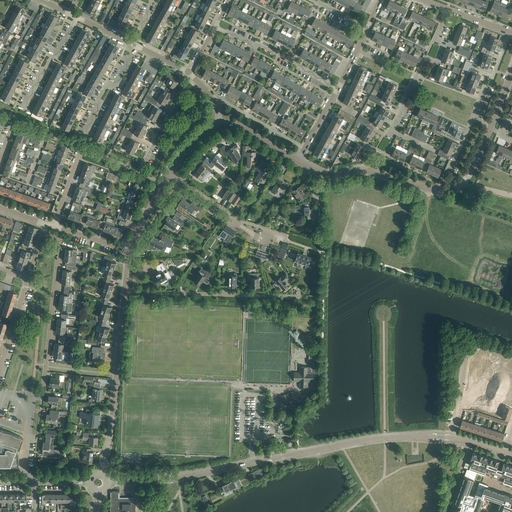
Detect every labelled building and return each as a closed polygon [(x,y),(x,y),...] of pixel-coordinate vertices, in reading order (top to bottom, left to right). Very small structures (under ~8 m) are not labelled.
[(93,0),(92,0),(89,5),(97,9),(100,3),(93,0)] [(127,0),(125,5),(133,9),(135,4),(127,0)] [(351,0),(347,7),(353,10),(357,2),(352,0),(351,0)] [(389,10),(392,11),(396,3),(390,0),(386,8),(385,7),(384,11),(388,12),(389,10)] [(476,8),(479,9),(482,0),(475,0),(474,6),(477,7),(476,8)] [(482,0),(479,9),(481,10),(482,9),(485,10),(487,5),(488,2),(489,0),(485,0),(485,1),(482,0)] [(493,11),(496,13),(501,2),(498,1),(495,0),(494,0),(494,2),(489,12),(492,13),(493,11)] [(167,1),(164,7),(172,11),(175,5),(167,1)] [(292,14),(296,3),(291,1),(290,4),(287,2),(285,7),(284,10),(292,14)] [(357,2),(353,10),(358,13),(360,9),(362,7),(362,5),(357,2)] [(501,17),(502,16),(502,15),(505,8),(502,6),(503,4),(501,2),(496,13),(499,14),(498,16),(501,17)] [(292,14),(296,16),(301,6),(296,3),(292,14)] [(392,11),(398,14),(401,6),(396,3),(392,11)] [(206,4),(203,9),(211,13),(213,7),(206,4)] [(18,5),(15,11),(22,15),(25,9),(18,5)] [(97,9),(89,5),(87,11),(90,12),(89,15),(95,18),(96,15),(95,14),(97,9)] [(125,5),(123,10),(131,14),(133,9),(125,5)] [(228,14),(233,16),(237,8),(238,6),(236,5),(235,7),(232,6),(228,14)] [(302,16),(306,8),(301,6),(296,16),(301,19),(302,16)] [(401,6),(398,14),(403,16),(407,8),(401,6)] [(164,7),(161,12),(169,16),(172,11),(164,7)] [(233,16),(238,19),(242,11),(237,8),(233,16)] [(306,8),(302,16),(307,19),(310,20),(313,15),(310,13),(311,11),(306,8)] [(203,9),(200,15),(208,19),(211,13),(203,9)] [(123,10),(120,15),(128,18),(131,14),(123,10)] [(15,11),(12,16),(19,20),(22,15),(15,11)] [(30,19),(32,20),(34,18),(37,12),(34,11),(32,16),(30,15),(28,18),(30,19)] [(238,19),(243,21),(247,13),(242,11),(238,19)] [(409,19),(415,21),(415,22),(419,14),(413,11),(409,19)] [(161,12),(158,17),(166,22),(169,16),(161,12)] [(51,13),(48,18),(56,23),(59,18),(51,13)] [(243,21),(248,24),(252,16),(247,13),(243,21)] [(420,24),(421,24),(424,17),(419,14),(415,22),(415,21),(413,24),(419,27),(420,24)] [(120,15),(118,19),(126,23),(128,18),(120,15)] [(200,15),(198,21),(205,24),(208,19),(200,15)] [(12,16),(9,22),(16,26),(18,26),(19,24),(18,23),(19,20),(12,16)] [(248,24),(252,26),(256,18),(252,16),(248,24)] [(158,17),(155,23),(163,27),(166,22),(158,17)] [(311,25),(316,28),(321,20),(316,17),(311,25)] [(426,27),(430,19),(424,17),(421,24),(423,25),(422,27),(425,29),(426,27)] [(48,18),(46,23),(54,27),(56,23),(48,18)] [(252,26),(257,29),(261,21),(256,18),(252,26)] [(126,23),(118,19),(114,27),(119,29),(120,27),(123,28),(126,23)] [(430,19),(426,27),(432,29),(436,22),(430,19)] [(316,28),(321,31),(325,23),(321,20),(316,28)] [(205,24),(198,21),(195,26),(202,30),(205,24)] [(257,29),(262,31),(266,23),(261,21),(257,29)] [(16,26),(9,22),(6,27),(13,31),(16,26)] [(46,23),(43,28),(51,32),(54,27),(46,23)] [(155,23),(152,28),(160,32),(163,27),(155,23)] [(266,23),(262,31),(267,34),(271,26),(266,23)] [(321,31),(326,33),(330,25),(325,23),(321,31)] [(460,24),(457,30),(465,33),(467,27),(460,24)] [(326,33),(330,36),(335,28),(330,25),(326,33)] [(192,27),(189,33),(197,37),(200,31),(192,27)] [(43,28),(41,32),(48,37),(51,32),(43,28)] [(152,28),(149,34),(156,38),(160,32),(152,28)] [(330,36),(335,39),(339,31),(335,28),(330,36)] [(0,29),(0,35),(4,38),(8,40),(11,33),(8,31),(7,33),(0,29)] [(83,29),(80,34),(88,38),(90,33),(83,29)] [(272,38),(277,40),(281,32),(276,30),(272,38)] [(457,30),(455,36),(463,39),(465,33),(457,30)] [(335,39),(340,41),(344,33),(339,31),(335,39)] [(372,39),(377,42),(381,34),(376,31),(372,39)] [(41,32),(38,37),(46,42),(48,37),(41,32)] [(277,40),(282,43),(286,35),(281,32),(277,40)] [(282,43),(286,45),(290,37),(291,35),(287,32),(286,35),(282,43)] [(189,33),(186,38),(194,42),(197,37),(189,33)] [(340,41),(344,44),(349,36),(344,33),(340,41)] [(80,34),(77,38),(85,43),(88,38),(80,34)] [(156,38),(149,34),(146,39),(153,43),(156,38)] [(377,42),(382,44),(386,36),(381,34),(377,42)] [(349,36),(344,44),(349,47),(354,39),(349,36)] [(382,44),(387,46),(391,38),(386,36),(382,44)] [(460,45),(459,48),(472,52),(473,50),(463,46),(465,40),(463,39),(455,36),(453,42),(460,45)] [(491,36),(489,42),(496,45),(499,39),(491,36)] [(38,37),(35,42),(43,46),(46,42),(38,37)] [(290,37),(286,45),(291,48),(296,40),(290,37)] [(77,38),(75,43),(83,47),(85,43),(77,38)] [(186,38),(183,44),(191,48),(194,42),(186,38)] [(391,38),(387,46),(392,49),(396,41),(391,38)] [(220,47),(225,50),(229,42),(224,39),(222,43),(221,45),(220,47)] [(483,46),(482,50),(486,51),(487,48),(494,51),(496,45),(489,42),(487,41),(484,47),(483,46)] [(35,42),(33,47),(41,51),(43,46),(35,42)] [(225,50),(231,53),(235,45),(229,42),(225,50)] [(75,43),(72,48),(80,52),(83,47),(75,43)] [(111,43),(108,49),(116,53),(119,47),(111,43)] [(183,44),(180,49),(188,53),(191,48),(183,44)] [(231,53),(236,55),(240,48),(235,45),(231,53)] [(33,47),(30,51),(38,56),(41,51),(33,47)] [(72,48),(69,53),(77,57),(80,52),(72,48)] [(188,53),(180,49),(178,48),(174,55),(177,56),(178,55),(184,59),(188,53)] [(236,55),(242,58),(246,51),(240,48),(236,55)] [(300,56),(305,59),(309,51),(304,48),(300,56)] [(108,49),(105,54),(113,58),(116,53),(108,49)] [(395,57),(400,59),(404,51),(399,49),(395,57)] [(446,49),(443,55),(451,58),(454,59),(455,56),(452,55),(454,52),(446,49)] [(483,56),(482,60),(490,63),(492,57),(485,54),(486,51),(482,50),(481,52),(482,52),(480,55),(483,56)] [(38,56),(30,51),(27,56),(35,61),(38,56)] [(246,51),(242,58),(248,61),(252,54),(246,51)] [(305,59),(309,62),(314,54),(309,51),(305,59)] [(400,59),(405,62),(409,53),(404,51),(400,59)] [(69,53),(67,57),(75,62),(77,57),(69,53)] [(405,62),(410,64),(413,56),(409,53),(405,62)] [(105,54),(102,60),(109,64),(113,58),(105,54)] [(309,62),(314,65),(318,57),(314,54),(309,62)] [(413,56),(410,64),(415,66),(417,62),(420,63),(422,58),(419,56),(414,54),(413,56)] [(451,58),(443,55),(441,61),(449,64),(451,58)] [(75,62),(67,57),(64,62),(72,67),(75,62)] [(248,63),(256,67),(260,60),(254,57),(253,59),(251,58),(248,63)] [(314,65),(319,67),(323,60),(318,57),(314,65)] [(21,59),(18,64),(26,68),(29,63),(21,59)] [(102,60),(99,65),(106,69),(109,64),(102,60)] [(256,67),(262,70),(266,63),(260,60),(256,67)] [(319,67),(323,70),(328,62),(323,60),(319,67)] [(490,63),(482,60),(479,66),(488,69),(490,63)] [(238,66),(237,69),(244,72),(245,70),(241,68),(242,67),(242,66),(242,65),(242,64),(242,62),(241,62),(238,66)] [(330,69),(332,67),(333,65),(328,62),(323,70),(328,73),(329,72),(330,69)] [(454,66),(454,69),(460,71),(464,63),(462,62),(459,68),(454,66)] [(58,63),(55,68),(63,72),(66,67),(58,63)] [(266,63),(262,70),(271,75),(273,70),(270,68),(272,66),(266,63)] [(18,64),(16,68),(24,72),(26,68),(18,64)] [(99,65),(96,71),(103,75),(106,69),(99,65)] [(138,65),(135,71),(142,75),(145,69),(144,68),(141,67),(138,65)] [(439,66),(437,73),(445,76),(445,75),(447,76),(450,70),(447,69),(439,66)] [(360,67),(357,72),(365,76),(368,71),(360,67)] [(16,68),(13,73),(21,77),(24,72),(16,68)] [(55,68),(53,73),(61,77),(63,72),(55,68)] [(203,76),(209,79),(213,71),(207,68),(203,76)] [(270,78),(276,81),(280,74),(274,70),(270,78)] [(96,71),(93,76),(100,80),(103,75),(96,71)] [(135,71),(132,76),(139,80),(142,75),(135,71)] [(209,79),(214,82),(218,74),(213,71),(209,79)] [(357,72),(355,77),(363,81),(365,76),(357,72)] [(473,72),(470,79),(478,82),(481,75),(473,72)] [(13,73),(11,78),(19,82),(21,77),(13,73)] [(53,73),(50,78),(58,82),(61,77),(53,73)] [(174,80),(176,78),(168,73),(164,82),(174,88),(178,82),(174,80)] [(445,76),(437,73),(435,78),(442,81),(445,76)] [(214,82),(220,85),(224,77),(218,74),(214,82)] [(276,81),(281,84),(285,77),(280,74),(276,81)] [(390,82),(387,88),(395,91),(397,85),(390,82),(391,79),(380,74),(379,77),(390,82)] [(93,76),(90,81),(97,86),(100,80),(93,76)] [(132,76),(129,81),(136,85),(139,80),(132,76)] [(224,77),(220,85),(225,87),(229,80),(224,77)] [(281,84),(286,87),(291,80),(285,77),(281,84)] [(355,77),(353,82),(361,86),(363,81),(355,77)] [(11,78),(9,83),(17,87),(19,82),(11,78)] [(50,78),(48,83),(56,87),(58,82),(50,78)] [(470,79),(468,84),(476,87),(478,82),(470,79)] [(163,92),(161,95),(168,99),(171,93),(164,89),(166,87),(161,84),(155,80),(153,83),(161,87),(159,90),(163,92)] [(286,87),(292,90),(296,83),(291,80),(286,87)] [(90,81),(87,87),(94,91),(97,86),(90,81)] [(129,81),(126,87),(133,91),(136,85),(129,81)] [(3,86),(6,88),(14,92),(17,87),(9,83),(6,82),(3,86)] [(353,82),(350,87),(359,90),(361,86),(353,82)] [(48,83),(45,88),(53,92),(56,87),(48,83)] [(292,90),(297,94),(302,86),(296,83),(292,90)] [(476,87),(468,84),(466,90),(474,93),(476,87)] [(253,98),(256,99),(262,89),(261,88),(263,86),(261,85),(253,98)] [(227,93),(233,96),(237,89),(231,86),(227,93)] [(297,94),(303,97),(307,89),(302,86),(297,94)] [(94,91),(87,87),(83,92),(91,97),(94,91)] [(133,91),(126,87),(123,92),(130,97),(133,91)] [(350,87),(348,92),(356,95),(359,90),(350,87)] [(6,88),(4,92),(12,97),(14,92),(6,88)] [(45,88),(43,93),(51,97),(53,92),(45,88)] [(396,92),(395,91),(387,88),(384,94),(392,97),(393,94),(394,95),(396,92)] [(233,96),(238,99),(242,92),(237,89),(233,96)] [(262,89),(256,99),(258,101),(264,90),(262,89)] [(308,100),(312,93),(307,89),(303,97),(301,100),(304,101),(306,102),(308,100)] [(12,97),(4,92),(1,98),(9,102),(12,97)] [(238,99),(244,102),(247,94),(242,92),(238,99)] [(348,92),(346,96),(354,100),(356,95),(348,92)] [(43,93),(40,97),(48,101),(51,97),(43,93)] [(78,93),(76,99),(83,103),(86,97),(78,93)] [(116,93),(113,98),(121,102),(124,96),(116,93)] [(308,100),(313,103),(318,96),(312,93),(308,100)] [(247,94),(244,102),(249,105),(253,97),(247,94)] [(371,94),(370,97),(384,104),(385,101),(389,103),(392,97),(384,94),(382,99),(371,94)] [(168,99),(161,95),(158,100),(165,104),(168,99)] [(318,96),(313,103),(319,106),(323,99),(318,96)] [(354,100),(346,96),(343,102),(352,105),(354,100)] [(40,97),(38,102),(46,106),(48,101),(40,97)] [(150,106),(148,110),(159,116),(162,110),(155,106),(157,103),(152,100),(146,97),(144,99),(153,104),(151,106),(150,106)] [(368,99),(382,106),(382,107),(384,104),(370,97),(368,99)] [(113,98),(110,104),(118,108),(121,102),(113,98)] [(76,99),(73,105),(80,108),(83,103),(76,99)] [(252,109),(258,113),(262,105),(263,103),(261,101),(259,104),(256,102),(252,109)] [(38,102),(35,107),(43,111),(46,106),(38,102)] [(110,104),(108,109),(115,113),(118,108),(110,104)] [(73,105),(70,110),(78,114),(80,108),(73,105)] [(258,113),(263,116),(267,108),(268,106),(266,105),(265,107),(262,105),(258,113)] [(382,106),(379,112),(386,117),(390,111),(382,107),(382,106)] [(43,111),(35,107),(33,112),(32,115),(42,120),(44,118),(41,116),(43,111)] [(263,116),(268,119),(273,111),(267,108),(263,116)] [(417,116),(423,119),(426,111),(420,108),(417,116)] [(108,109),(105,115),(113,119),(115,113),(108,109)] [(340,109),(337,115),(343,119),(352,124),(356,118),(340,109)] [(70,110),(67,116),(75,119),(78,114),(70,110)] [(159,116),(148,110),(147,112),(150,114),(148,117),(156,121),(159,116)] [(273,111),(268,119),(274,122),(278,115),(273,111)] [(423,119),(429,121),(432,114),(426,111),(423,119)] [(372,115),(376,118),(383,122),(386,117),(379,112),(376,117),(372,115)] [(129,117),(140,122),(142,119),(131,114),(129,117)] [(335,114),(332,119),(340,124),(343,119),(337,115),(335,114)] [(434,132),(435,130),(436,127),(437,127),(438,124),(439,121),(436,120),(438,116),(432,114),(429,121),(434,124),(431,131),(434,132)] [(105,115),(102,121),(110,124),(113,119),(105,115)] [(360,115),(358,118),(369,125),(371,121),(360,115)] [(376,118),(372,115),(371,118),(374,120),(373,123),(380,127),(383,122),(376,118)] [(67,116),(65,121),(72,125),(75,119),(67,116)] [(279,125),(285,128),(289,121),(291,117),(288,116),(286,120),(283,118),(279,125)] [(367,127),(363,132),(371,137),(374,131),(368,127),(369,125),(358,118),(357,121),(367,127)] [(332,119),(330,124),(338,128),(340,124),(332,119)] [(72,125),(65,121),(62,127),(63,128),(63,129),(63,130),(64,131),(66,131),(66,130),(67,130),(69,131),(72,125)] [(102,121),(100,126),(107,130),(110,124),(102,121)] [(285,128),(290,132),(294,124),(289,121),(285,128)] [(140,122),(137,128),(145,131),(148,126),(140,122)] [(458,129),(460,125),(452,122),(447,132),(459,137),(462,131),(458,129)] [(290,132),(295,135),(299,127),(294,124),(290,132)] [(330,124),(327,129),(335,133),(338,128),(330,124)] [(100,126),(97,132),(104,135),(107,130),(100,126)] [(137,128),(134,126),(131,132),(142,137),(145,131),(137,128)] [(299,127),(295,135),(301,138),(305,130),(299,127)] [(20,129),(18,134),(27,138),(29,132),(20,128),(20,129)] [(327,129),(325,134),(332,138),(335,133),(327,129)] [(104,135),(97,132),(94,137),(102,141),(104,135)] [(371,137),(363,132),(360,138),(368,142),(371,137)] [(18,134),(16,140),(24,143),(25,143),(27,138),(18,134)] [(325,134),(322,138),(330,143),(332,138),(325,134)] [(322,138),(319,143),(327,147),(330,143),(322,138)] [(34,147),(36,148),(38,149),(39,146),(38,145),(39,142),(31,139),(30,142),(35,144),(34,147)] [(132,139),(129,145),(136,149),(139,143),(132,139)] [(449,139),(446,145),(453,149),(456,142),(452,140),(449,139)] [(16,140),(14,146),(20,148),(22,149),(24,143),(16,140)] [(62,147),(61,150),(68,152),(70,147),(70,146),(61,143),(60,147),(62,147)] [(319,143),(317,148),(325,152),(327,147),(319,143)] [(357,143),(354,149),(361,153),(365,147),(357,143)] [(401,151),(398,158),(404,161),(405,158),(408,159),(412,150),(415,144),(412,143),(409,149),(407,153),(401,151)] [(440,149),(439,152),(449,157),(451,154),(453,149),(446,145),(442,143),(441,146),(445,148),(444,151),(440,149)] [(224,145),(221,147),(226,156),(229,154),(235,162),(238,160),(241,158),(241,157),(237,150),(239,148),(237,144),(227,150),(224,145)] [(136,149),(129,145),(126,151),(134,154),(136,149)] [(247,156),(247,166),(251,166),(252,160),(256,160),(256,157),(256,152),(248,151),(249,145),(244,145),(244,150),(243,156),(247,156)] [(392,156),(398,158),(401,151),(396,148),(396,147),(392,145),(390,150),(393,152),(392,156)] [(498,158),(499,159),(505,147),(499,145),(496,152),(500,154),(498,158)] [(12,152),(20,155),(21,151),(19,151),(20,148),(14,146),(12,152)] [(503,156),(507,157),(510,150),(505,147),(499,159),(502,160),(503,156)] [(325,152),(317,148),(314,153),(322,157),(325,152)] [(361,153),(354,149),(351,154),(358,158),(361,153)] [(56,154),(56,155),(65,158),(68,152),(61,150),(59,155),(56,154)] [(423,165),(425,167),(432,152),(429,151),(426,157),(424,161),(418,158),(415,166),(421,169),(423,165)] [(12,152),(10,158),(16,160),(19,161),(21,155),(20,155),(12,152)] [(426,171),(432,174),(436,166),(430,164),(432,160),(435,153),(432,152),(425,167),(428,168),(426,171)] [(207,157),(204,161),(208,164),(212,167),(215,164),(223,170),(225,167),(228,164),(223,160),(216,154),(212,161),(207,157)] [(409,164),(415,166),(418,158),(419,156),(414,154),(413,156),(411,155),(409,159),(411,160),(409,164)] [(55,161),(63,164),(65,158),(56,155),(55,158),(58,159),(57,161),(55,161)] [(22,162),(21,162),(31,165),(32,162),(33,159),(27,157),(26,160),(24,159),(23,162),(22,162)] [(10,158),(7,164),(14,166),(16,160),(10,158)] [(55,161),(53,167),(61,170),(63,164),(55,161)] [(260,172),(254,180),(258,182),(262,185),(265,180),(264,180),(269,173),(262,168),(266,163),(262,161),(256,169),(260,172)] [(94,173),(96,166),(92,164),(92,165),(86,163),(83,169),(90,172),(94,173)] [(7,164),(5,169),(12,172),(14,166),(7,164)] [(194,174),(201,179),(208,170),(211,173),(213,170),(208,166),(206,168),(202,165),(198,169),(198,170),(194,174)] [(436,166),(432,174),(438,177),(440,173),(443,174),(445,168),(440,166),(439,168),(436,166)] [(53,173),(59,175),(61,170),(53,167),(51,172),(53,173)] [(83,169),(81,175),(91,179),(92,176),(89,175),(90,172),(83,169)] [(276,176),(273,180),(277,182),(271,191),(275,193),(278,188),(281,190),(286,183),(279,179),(283,174),(279,171),(276,176)] [(49,178),(57,181),(59,175),(53,173),(51,178),(49,178)] [(27,177),(19,174),(18,177),(24,179),(23,182),(26,183),(27,181),(26,180),(27,177)] [(81,182),(80,184),(87,187),(88,187),(90,188),(91,185),(88,184),(86,183),(87,180),(89,181),(90,181),(91,179),(81,175),(79,181),(81,182)] [(47,184),(49,185),(55,187),(57,181),(49,178),(47,184)] [(130,186),(133,187),(140,190),(142,183),(136,181),(136,180),(132,179),(130,186)] [(77,187),(75,193),(84,196),(87,187),(80,184),(79,187),(77,187)] [(55,187),(49,185),(47,190),(54,193),(54,192),(53,192),(55,187)] [(301,185),(293,191),(299,201),(308,196),(301,185)] [(3,194),(10,196),(12,190),(6,187),(3,194)] [(133,187),(131,193),(138,196),(140,190),(133,187)] [(226,187),(220,196),(224,199),(230,190),(226,187)] [(10,196),(16,199),(18,192),(15,191),(15,189),(12,188),(12,190),(10,196)] [(16,199),(22,201),(25,194),(18,192),(16,199)] [(227,200),(230,202),(235,193),(233,192),(227,200)] [(75,199),(73,202),(80,204),(81,205),(84,196),(75,193),(73,199),(75,199)] [(128,199),(127,202),(133,204),(134,201),(136,201),(138,196),(131,193),(129,199),(128,199)] [(22,201),(28,203),(31,196),(25,194),(22,201)] [(231,203),(235,206),(241,197),(237,194),(231,203)] [(183,197),(178,203),(185,208),(185,207),(192,212),(194,209),(195,208),(198,210),(202,205),(204,206),(205,204),(205,203),(192,195),(190,199),(193,200),(191,203),(183,197)] [(28,203),(35,205),(37,199),(31,196),(28,203)] [(35,205),(41,208),(43,201),(37,199),(35,205)] [(43,201),(41,208),(47,210),(50,203),(43,201)] [(68,217),(74,219),(76,213),(77,213),(77,212),(80,204),(73,202),(72,205),(75,206),(73,212),(70,211),(68,217)] [(125,204),(123,210),(132,213),(134,207),(132,206),(133,204),(127,202),(126,204),(125,204)] [(302,208),(303,212),(305,212),(305,215),(308,214),(308,218),(316,217),(315,209),(310,209),(309,202),(290,207),(291,209),(302,208)] [(81,220),(84,221),(87,213),(86,213),(87,211),(84,210),(82,214),(77,212),(77,213),(76,213),(74,219),(80,222),(81,220)] [(132,213),(123,210),(121,210),(120,213),(124,214),(123,217),(122,216),(121,219),(127,221),(128,218),(129,219),(132,213)] [(86,224),(92,226),(95,216),(87,213),(84,221),(86,222),(86,224)] [(166,222),(165,223),(174,229),(178,223),(180,224),(183,220),(175,214),(172,218),(168,215),(164,220),(166,222)] [(98,226),(101,227),(103,221),(100,220),(100,221),(97,220),(98,217),(95,216),(92,226),(98,228),(98,226)] [(6,218),(3,225),(12,228),(14,222),(11,221),(12,220),(6,218)] [(103,230),(109,232),(112,226),(113,223),(104,219),(103,221),(101,227),(104,228),(103,230)] [(112,226),(109,232),(116,234),(118,228),(114,227),(115,223),(113,222),(113,223),(112,226)] [(30,226),(28,231),(36,234),(38,228),(30,226)] [(118,228),(116,234),(121,236),(123,232),(125,232),(126,228),(123,227),(122,229),(118,228)] [(219,236),(224,239),(228,233),(223,230),(219,236)] [(28,231),(26,238),(34,240),(36,234),(28,231)] [(228,233),(224,239),(223,240),(229,244),(234,237),(228,233)] [(149,246),(156,249),(157,246),(165,250),(167,245),(171,247),(173,241),(163,236),(162,239),(160,238),(160,240),(153,236),(150,243),(151,243),(149,246)] [(19,245),(19,246),(21,246),(29,248),(30,245),(32,246),(34,240),(26,238),(24,243),(22,243),(21,246),(19,245)] [(22,252),(20,255),(28,258),(30,252),(28,251),(29,248),(21,246),(19,246),(18,251),(22,252)] [(278,256),(284,258),(287,250),(281,248),(278,256)] [(295,260),(295,261),(296,260),(300,262),(299,263),(303,265),(304,263),(308,265),(311,257),(306,256),(306,255),(305,255),(303,255),(304,254),(303,254),(298,253),(298,252),(297,255),(295,254),(294,257),(296,258),(295,260)] [(20,255),(18,261),(26,264),(28,258),(20,255)] [(77,256),(65,255),(65,261),(66,261),(65,265),(67,265),(68,265),(76,266),(77,256)] [(105,259),(103,266),(106,267),(114,269),(116,263),(112,261),(113,258),(105,256),(104,259),(105,259)] [(26,264),(18,261),(18,262),(16,267),(24,270),(26,264)] [(166,275),(165,275),(163,272),(162,271),(166,269),(162,262),(155,266),(159,273),(152,277),(154,282),(156,281),(157,284),(163,280),(164,282),(169,279),(166,275)] [(63,270),(63,277),(71,278),(72,269),(76,270),(77,266),(76,266),(68,265),(67,271),(63,270)] [(106,274),(104,278),(110,279),(111,276),(114,269),(106,267),(103,266),(100,272),(106,274)] [(195,282),(199,285),(199,284),(200,285),(203,281),(207,284),(210,279),(206,276),(208,273),(205,271),(203,275),(200,272),(197,277),(194,281),(195,282)] [(234,273),(234,275),(229,275),(229,276),(227,276),(227,283),(229,283),(229,288),(235,288),(235,287),(236,287),(237,273),(234,273)] [(258,288),(258,287),(259,287),(259,277),(258,277),(258,273),(249,274),(249,278),(251,278),(252,287),(255,287),(255,288),(258,288)] [(277,282),(274,284),(277,287),(280,285),(283,289),(284,288),(284,289),(287,286),(288,285),(287,283),(286,282),(285,281),(289,277),(286,273),(281,277),(281,276),(279,278),(278,276),(275,279),(277,282)] [(71,278),(63,277),(62,284),(66,284),(65,290),(71,290),(72,287),(70,287),(71,278)] [(106,282),(104,289),(111,291),(114,285),(109,283),(110,279),(104,278),(103,281),(106,282)] [(103,296),(102,299),(108,301),(109,298),(111,291),(104,289),(101,288),(99,294),(103,296)] [(61,295),(60,302),(69,302),(70,294),(74,294),(74,291),(71,290),(65,290),(65,295),(61,295)] [(6,294),(6,296),(15,299),(17,293),(13,292),(9,291),(8,294),(6,294)] [(7,299),(6,303),(13,305),(15,299),(6,296),(6,297),(6,299),(7,299)] [(99,309),(102,310),(109,313),(111,307),(106,305),(108,301),(102,299),(99,309)] [(63,308),(62,314),(69,315),(69,312),(68,311),(69,302),(60,302),(59,308),(63,308)] [(3,306),(3,308),(11,311),(13,305),(6,303),(5,306),(3,306)] [(11,311),(3,308),(2,310),(3,311),(1,317),(7,319),(7,316),(9,317),(11,311)] [(101,318),(100,321),(105,323),(107,320),(109,313),(102,310),(100,317),(101,318)] [(58,319),(57,326),(66,327),(66,323),(69,323),(70,318),(75,319),(75,315),(69,315),(62,314),(62,319),(58,319)] [(97,325),(95,331),(107,335),(109,329),(104,327),(105,323),(100,321),(98,325),(97,325)] [(60,338),(68,339),(73,340),(74,336),(67,335),(68,330),(66,330),(66,327),(57,326),(56,332),(60,333),(60,338)] [(95,331),(93,338),(105,342),(107,335),(95,331)] [(68,339),(60,338),(59,344),(55,343),(54,350),(63,351),(64,342),(68,343),(68,339)] [(93,351),(94,351),(93,360),(99,360),(104,361),(105,354),(103,354),(103,352),(101,351),(102,347),(97,347),(93,347),(93,351)] [(63,351),(54,350),(54,357),(58,357),(57,363),(69,364),(69,361),(65,360),(66,351),(63,351)] [(478,354),(471,386),(482,389),(486,371),(500,376),(502,369),(499,368),(500,366),(503,367),(504,361),(478,354)] [(299,386),(307,387),(307,382),(314,382),(314,372),(314,367),(300,366),(300,372),(294,372),(294,381),(299,382),(299,386)] [(50,385),(55,386),(59,386),(60,380),(63,381),(64,375),(57,374),(56,378),(51,378),(50,385)] [(100,390),(101,383),(95,382),(93,397),(99,398),(100,398),(102,398),(103,390),(100,390)] [(297,393),(294,393),(294,392),(291,392),(290,393),(287,393),(287,394),(284,394),(284,396),(280,395),(280,403),(284,404),(284,405),(287,405),(287,406),(290,406),(290,407),(294,407),(294,406),(297,406),(297,405),(301,405),(301,404),(304,404),(304,396),(301,396),(301,395),(297,395),(297,393)] [(59,397),(49,396),(48,403),(52,403),(52,405),(53,405),(58,405),(59,401),(61,401),(62,398),(59,397)] [(502,411),(511,414),(511,410),(511,408),(505,406),(505,409),(500,407),(499,410),(501,411),(502,411)] [(46,421),(51,422),(56,422),(56,418),(58,418),(59,415),(68,416),(69,412),(52,410),(52,415),(47,414),(46,421)] [(511,414),(502,411),(501,413),(503,414),(502,417),(509,420),(511,414)] [(87,426),(98,427),(99,418),(100,418),(100,414),(80,412),(80,417),(87,418),(87,426)] [(460,427),(466,429),(468,422),(462,420),(460,427)] [(466,429),(472,431),(474,424),(468,422),(466,429)] [(472,431),(478,433),(480,426),(474,424),(472,431)] [(478,433),(484,435),(486,428),(480,426),(478,433)] [(0,465),(1,466),(2,466),(4,466),(5,466),(7,465),(8,465),(9,465),(18,465),(18,454),(15,454),(17,448),(19,449),(23,437),(21,436),(15,434),(13,433),(12,433),(11,432),(10,432),(8,431),(7,431),(5,431),(4,430),(3,430),(1,429),(0,428),(0,465)] [(484,435),(490,437),(492,430),(486,428),(484,435)] [(54,449),(54,447),(53,444),(51,444),(52,436),(57,437),(58,431),(47,430),(46,435),(44,435),(42,452),(44,452),(44,455),(48,456),(48,457),(58,458),(58,457),(62,458),(63,450),(54,449)] [(490,437),(496,439),(498,432),(492,430),(490,437)] [(498,432),(496,439),(502,441),(504,434),(498,432)] [(90,440),(90,444),(97,445),(98,437),(91,436),(91,433),(84,433),(83,440),(90,440)] [(93,452),(89,451),(89,448),(84,448),(82,462),(92,463),(93,452)] [(458,509),(453,509),(453,511),(469,511),(470,511),(471,511),(472,511),(473,510),(474,510),(478,511),(479,511),(485,497),(501,502),(497,511),(511,511),(511,496),(508,495),(488,487),(489,485),(479,482),(475,495),(469,493),(473,480),(474,480),(477,473),(485,476),(487,471),(491,472),(492,472),(495,473),(494,476),(497,478),(498,474),(501,476),(505,477),(504,482),(511,485),(511,465),(504,463),(501,469),(497,467),(499,461),(488,457),(484,456),(484,455),(478,453),(478,454),(473,452),(470,461),(472,462),(469,469),(467,469),(464,476),(455,503),(459,504),(461,505),(460,508),(458,509)] [(248,474),(251,480),(263,475),(260,468),(248,474)] [(225,490),(226,492),(236,487),(236,488),(242,486),(239,479),(235,481),(234,480),(222,486),(224,489),(224,490),(224,491),(225,490)] [(119,511),(120,497),(120,491),(112,491),(112,492),(112,501),(110,501),(110,511),(119,511)] [(120,497),(119,511),(135,511),(136,501),(134,501),(134,497),(120,497)]
